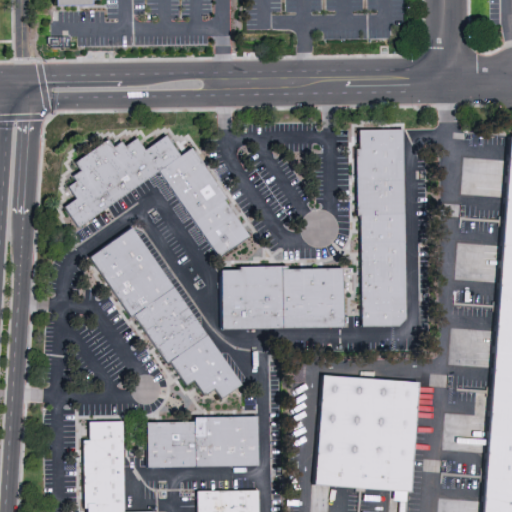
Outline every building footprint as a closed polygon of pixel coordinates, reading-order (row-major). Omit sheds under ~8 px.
[(51,8),(50,0),(91,0),(90,3),(90,9),(51,8)] [(399,328),(361,329),(357,131),(401,131),(405,321),(399,328)] [(177,157),(189,148),(225,200),(222,203),(247,238),(217,260),(216,258),(173,197),(156,173),(76,230),(61,208),(73,200),(65,188),(74,182),(71,176),(78,171),(72,163),(104,140),(110,148),(117,143),(121,148),(133,139),(141,151),(162,136),(177,157)] [(511,511),(483,511),(510,140),(511,140),(511,511)] [(239,386),(205,410),(171,361),(165,365),(132,316),(130,318),(89,258),(131,229),(163,276),(194,321),(239,386)] [(286,270),(339,269),(341,328),(218,332),(216,272),(236,272),(236,268),(285,267),(286,270)] [(412,498),(313,491),(322,380),(414,387),(420,387),(412,498)] [(256,468),(145,469),(144,424),(192,423),(192,418),(256,417),(256,468)] [(121,422),(121,511),(81,511),(80,441),(87,441),(87,423),(121,422)] [(257,511),(194,511),(194,491),(257,491),(257,511)]
